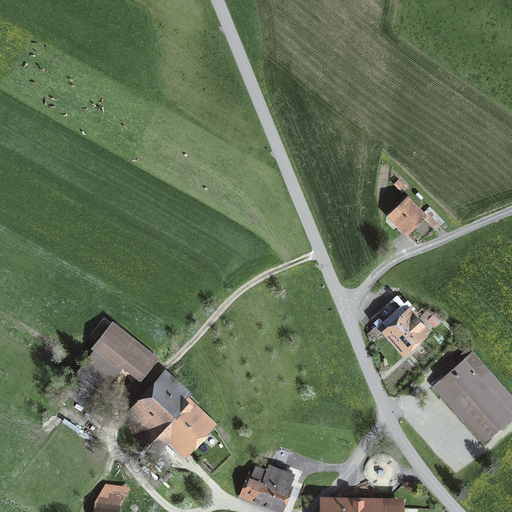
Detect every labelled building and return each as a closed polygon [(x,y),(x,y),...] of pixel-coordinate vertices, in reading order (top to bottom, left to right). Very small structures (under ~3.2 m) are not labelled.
[(398,180),(395,183),(402,190),(405,187),(398,180)] [(421,215),(404,198),(389,212),(393,215),(406,229),(421,215)] [(412,308),(407,302),(398,297),(372,320),(384,333),(388,330),(405,350),(428,330),(412,312),(408,316),(406,314),(412,308)] [(87,408),(126,359),(143,372),(155,357),(113,324),(93,350),(95,352),(65,391),(87,408)] [(457,364),(452,358),(443,366),(448,372),(434,384),(484,441),(511,416),(511,397),(472,351),(457,364)] [(121,419),(170,466),(209,425),(184,401),(190,394),(166,372),(121,419)] [(241,496),(261,503),(262,500),(280,506),(286,490),(290,491),(293,483),(290,481),(292,474),(269,465),(267,470),(256,465),(253,473),(250,472),(241,496)] [(114,488),(114,486),(107,485),(107,487),(105,487),(95,503),(93,511),(119,511),(120,506),(128,492),(114,488)]
